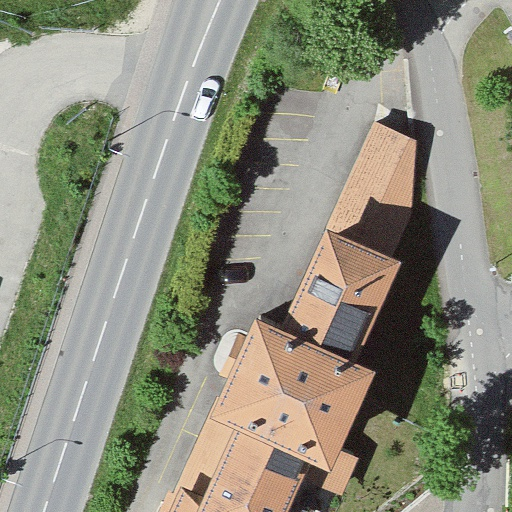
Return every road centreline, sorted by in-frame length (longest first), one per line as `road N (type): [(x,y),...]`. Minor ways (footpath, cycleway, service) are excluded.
road 1 (residential): [(150,511),(240,277),(420,14)]
road 2 (primary): [(41,511),(215,0)]
road 3 (residential): [(420,14),(484,406)]
